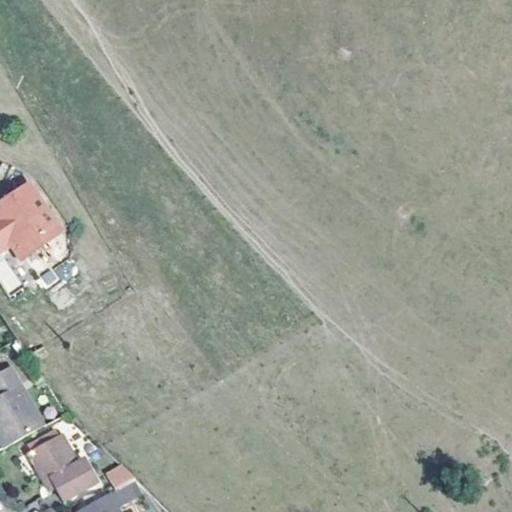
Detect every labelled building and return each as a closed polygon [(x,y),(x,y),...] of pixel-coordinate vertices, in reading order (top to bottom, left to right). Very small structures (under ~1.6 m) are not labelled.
[(0,262),(11,255),(17,264),(57,237),(29,195),(8,209),(10,212),(0,218),(0,262)] [(0,341),(5,350),(16,344),(4,328),(0,329),(0,341)] [(28,363),(16,344),(5,350),(16,370),(28,363)] [(0,446),(4,452),(44,430),(10,371),(0,376),(0,446)] [(50,478),(56,489),(64,503),(97,484),(83,460),(78,463),(61,434),(27,454),(43,481),(50,478)] [(135,481),(123,469),(110,476),(119,490),(131,484),(135,481)] [(49,492),(56,489),(50,478),(43,481),(49,492)] [(124,511),(141,503),(131,484),(119,490),(78,511),(124,511)]
